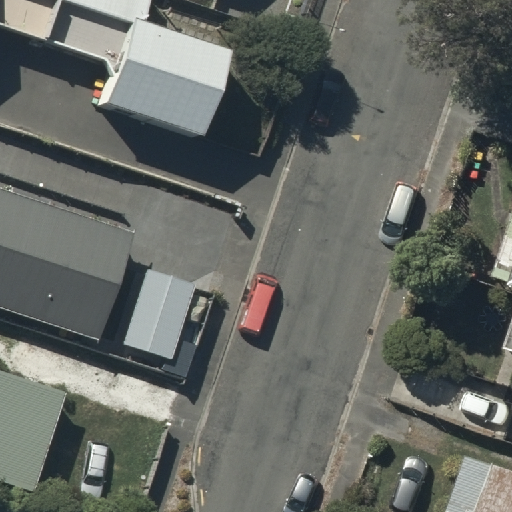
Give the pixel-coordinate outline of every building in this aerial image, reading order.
[(0,0),(0,39),(91,69),(101,84),(90,119),(188,150),(218,58),(135,32),(145,0),(0,0)] [(128,242),(0,197),(0,316),(91,348),(128,242)] [(511,232),(495,281),(511,286),(511,232)] [(57,401),(0,383),(0,485),(28,495),(57,401)] [(511,511),(511,477),(471,463),(454,511),(511,511)]
